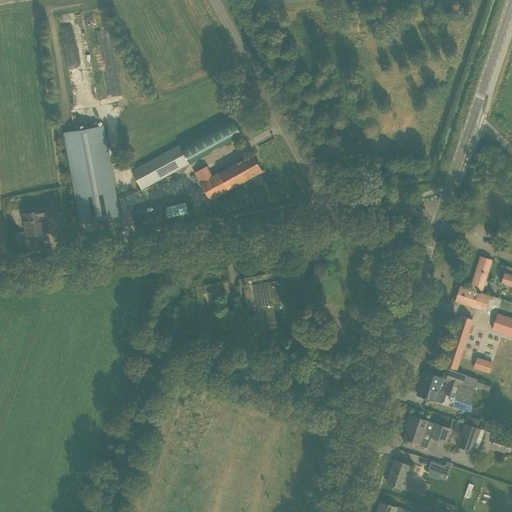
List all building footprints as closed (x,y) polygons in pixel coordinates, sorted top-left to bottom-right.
[(115,36),(91,40),(102,99),(125,95),(115,36)] [(242,135),(231,116),(152,160),(131,171),(142,189),(189,163),(190,164),(242,135)] [(80,223),(120,216),(108,153),(104,125),(98,126),(93,127),(80,130),(79,123),(74,124),(75,130),(64,132),(80,223)] [(195,173),(210,200),(252,177),(253,179),(258,176),(257,174),(262,171),(253,155),(212,177),(206,166),(195,173)] [(44,233),(42,219),(55,216),(53,203),(37,205),(38,210),(23,213),(27,236),(44,233)] [(64,225),(62,211),(55,212),(58,226),(64,225)] [(485,311),(489,295),(481,292),(492,260),(480,256),(470,289),(461,286),(455,301),(485,311)] [(502,282),(511,285),(511,267),(507,266),(502,282)] [(285,300),(281,279),(275,280),(273,272),(256,275),(257,277),(253,278),(253,276),(239,279),(240,287),(249,286),(254,316),(247,317),(248,327),(248,328),(251,344),(266,340),(264,325),(276,323),(273,302),(285,300)] [(206,293),(204,285),(195,287),(204,330),(209,329),(202,294),(206,293)] [(511,318),(498,314),(492,329),(511,335),(511,318)] [(473,320),(461,316),(445,366),(457,369),(473,320)] [(492,363),(477,358),(474,367),(489,372),(492,363)] [(453,396),(454,395),(470,401),(478,379),(449,369),(446,379),(425,371),(422,380),(424,381),(420,395),(417,394),(443,403),(446,394),(453,396)] [(431,437),(446,442),(450,428),(410,415),(407,424),(409,425),(405,438),(419,443),(419,446),(426,448),(428,447),(431,437)] [(480,421),(474,419),(471,425),(478,428),(480,421)] [(478,449),(484,430),(478,428),(471,425),(464,423),(456,446),(473,452),(474,448),(478,449)] [(506,451),(511,453),(511,448),(511,444),(508,443),(509,439),(497,435),(496,438),(494,437),(491,446),(506,451)] [(410,491),(424,496),(427,486),(413,482),(405,480),(410,465),(395,460),(387,484),(394,486),(393,489),(394,490),(399,492),(400,491),(401,488),(402,488),(410,491)] [(448,476),(450,468),(448,467),(430,461),(428,469),(448,476)] [(411,511),(412,511),(397,506),(396,507),(381,502),(377,511),(411,511)]
